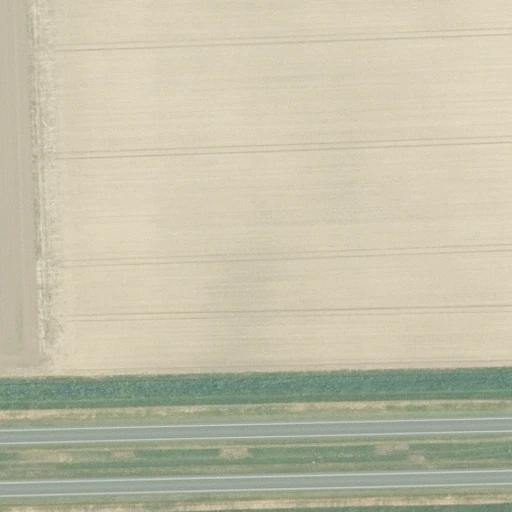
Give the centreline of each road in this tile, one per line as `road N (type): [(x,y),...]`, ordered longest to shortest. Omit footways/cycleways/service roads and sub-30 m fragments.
road 1 (trunk): [(0,491),(511,478)]
road 2 (trunk): [(511,426),(0,438)]
